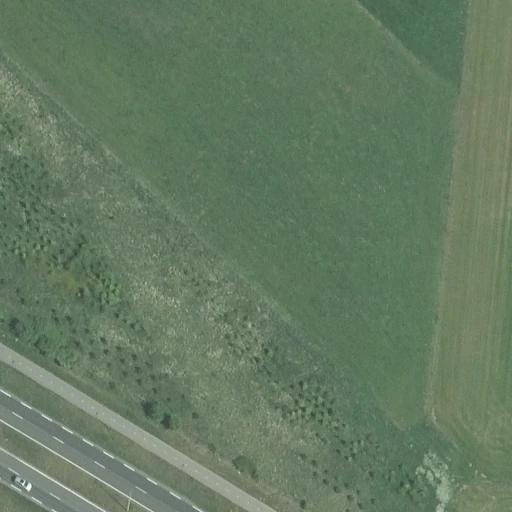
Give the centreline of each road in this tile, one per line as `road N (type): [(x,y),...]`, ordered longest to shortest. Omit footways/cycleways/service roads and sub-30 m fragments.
road 1 (unclassified): [(256,511),(0,355)]
road 2 (primary): [(171,511),(0,407)]
